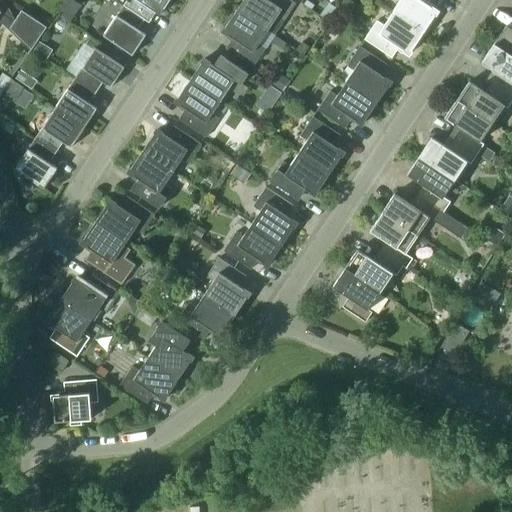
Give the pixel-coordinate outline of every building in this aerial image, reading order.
[(0,0),(0,20),(31,50),(46,26),(22,10),(14,22),(13,19),(12,15),(10,11),(8,8),(7,6),(4,3),(2,0),(1,0),(0,0)] [(71,0),(66,0),(57,14),(70,23),(81,6),(71,0)] [(126,0),(123,5),(144,19),(151,9),(159,14),(168,0),(126,0)] [(242,0),(236,10),(267,30),(268,29),(275,34),(295,3),(290,0),(242,0)] [(400,0),(393,12),(423,32),(437,11),(427,4),(430,0),(400,0)] [(138,29),(144,19),(123,5),(103,36),(132,55),(146,35),(138,29)] [(258,43),(267,30),(236,10),(222,31),(232,38),(225,48),(253,67),(265,48),(258,43)] [(423,32),(393,12),(384,25),(377,20),(364,39),(392,58),(399,47),(409,54),(423,32)] [(511,29),(506,25),(493,44),(511,56),(511,29)] [(52,50),(40,42),(34,50),(46,58),(52,50)] [(302,42),(297,49),(304,54),(309,47),(302,42)] [(511,56),(493,44),(481,62),(497,73),(491,82),(511,96),(511,56)] [(345,82),(376,103),(390,82),(380,75),(387,64),(360,46),(347,65),(354,70),(345,82)] [(74,78),(96,92),(102,82),(110,88),(124,67),(95,48),(74,78)] [(189,80),(220,101),(229,88),(236,93),(248,74),(221,55),(214,66),(204,59),(189,80)] [(16,78),(29,86),(34,79),(21,71),(16,78)] [(0,95),(4,90),(11,79),(1,73),(0,74),(0,95)] [(273,84),(282,91),(289,81),(280,75),(273,84)] [(96,92),(74,78),(54,108),(84,128),(97,108),(89,103),(96,92)] [(22,87),(11,79),(4,90),(15,98),(22,87)] [(212,114),(220,101),(189,80),(175,102),(185,109),(178,119),(206,137),(219,118),(212,114)] [(507,108),(511,100),(511,96),(491,82),(485,92),(469,81),(456,100),(491,123),(503,105),(507,108)] [(376,103),(345,82),(337,95),(330,91),(317,110),(345,128),(351,118),(362,124),(376,103)] [(277,100),(281,93),(269,86),(265,92),(277,100)] [(480,141),(491,123),(456,100),(444,118),(460,129),(454,138),(477,154),(483,144),(480,141)] [(34,138),(56,152),(63,142),(71,148),(84,128),(54,108),(34,138)] [(298,153),(329,174),(343,152),(333,145),(340,135),(313,116),(300,136),(307,140),(298,153)] [(157,129),(142,151),(173,171),(182,159),(189,163),(201,144),(174,126),(167,136),(157,129)] [(431,137),(419,156),(454,179),(466,161),(470,164),(477,154),(454,138),(447,148),(431,137)] [(56,152),(34,138),(14,169),(43,188),(57,168),(49,163),(56,152)] [(165,184),(173,171),(142,151),(128,172),(138,179),(131,189),(159,208),(172,189),(165,184)] [(329,174),(298,153),(290,166),(283,161),(270,180),(298,198),(304,188),(315,195),(329,174)] [(443,197),(454,179),(419,156),(407,174),(423,185),(417,194),(443,212),(450,201),(443,197)] [(230,174),(244,183),(250,173),(237,164),(230,174)] [(251,223),(282,244),(296,223),(286,216),(293,206),(266,187),(253,206),(260,211),(251,223)] [(467,228),(443,212),(417,194),(410,204),(394,193),(382,212),(417,235),(429,217),(461,238),(467,228)] [(511,210),(511,196),(509,195),(502,206),(511,212),(511,210)] [(95,221),(126,242),(135,229),(142,233),(154,215),(127,196),(120,207),(110,200),(95,221)] [(405,253),(417,235),(382,212),(370,230),(386,241),(379,250),(406,268),(409,270),(416,260),(405,253)] [(124,245),(126,242),(95,221),(81,243),(91,250),(84,260),(119,283),(132,264),(125,259),(131,250),(124,245)] [(282,244),(251,223),(243,236),(236,231),(223,251),(250,269),(257,259),(268,265),(282,244)] [(192,233),(200,238),(205,230),(197,225),(192,233)] [(505,233),(496,227),(487,240),(496,246),(505,233)] [(406,268),(379,250),(373,260),(357,249),(345,268),(380,291),(392,273),(399,278),(406,268)] [(186,262),(177,256),(171,264),(180,270),(186,262)] [(204,294),(235,314),(249,293),(239,286),(246,276),(218,257),(206,276),(213,281),(204,294)] [(368,309),(380,291),(345,268),(333,286),(349,297),(342,306),(365,322),(372,312),(368,309)] [(60,299),(91,320),(99,307),(106,312),(119,293),(92,275),(85,285),(75,278),(60,299)] [(235,314),(204,294),(196,307),(189,302),(176,322),(203,340),(210,329),(220,336),(235,314)] [(82,333),(91,320),(60,299),(46,321),(56,328),(49,338),(76,356),(89,337),(82,333)] [(147,358),(178,378),(192,357),(182,350),(189,340),(162,321),(149,340),(156,345),(147,358)] [(469,332),(455,323),(440,346),(454,355),(469,332)] [(70,360),(55,351),(49,361),(63,371),(70,360)] [(178,378),(147,358),(139,370),(132,366),(119,385),(147,403),(154,393),(164,400),(178,378)] [(96,372),(104,377),(108,371),(100,366),(96,372)] [(98,402),(96,379),(63,382),(64,394),(52,395),(54,422),(91,419),(90,403),(98,402)]
